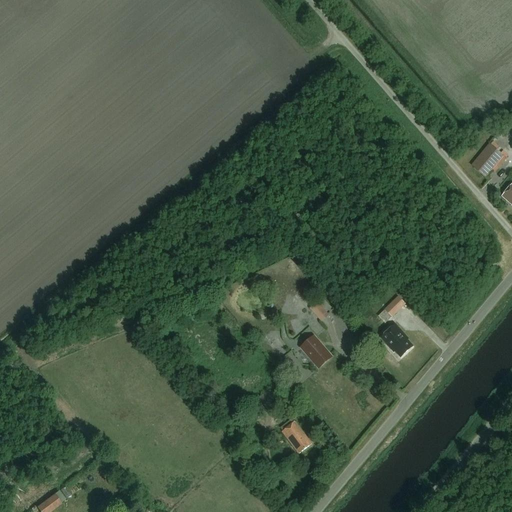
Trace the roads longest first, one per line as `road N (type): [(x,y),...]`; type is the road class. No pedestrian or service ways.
road 1 (unclassified): [(511,232),(308,0)]
road 2 (unclassified): [(317,511),(511,277)]
road 3 (tertiary): [(420,511),(511,403)]
